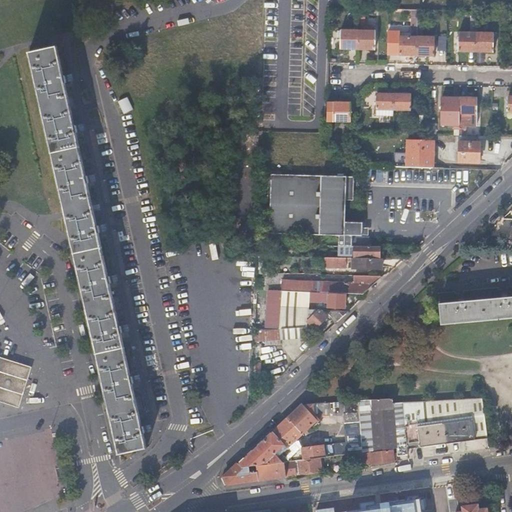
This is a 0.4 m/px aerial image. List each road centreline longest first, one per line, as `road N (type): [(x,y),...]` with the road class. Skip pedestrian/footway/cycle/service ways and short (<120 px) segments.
road 1 (residential): [(107,484),(164,445),(180,409),(120,127),(94,71),(94,49),(114,33),(237,0)]
road 2 (primary): [(243,435),(511,191)]
road 3 (unknown): [(164,445),(87,138)]
road 4 (residential): [(189,492),(216,501),(500,460)]
road 5 (residential): [(107,484),(57,261),(0,221)]
road 6 (unknown): [(458,239),(436,192),(367,190),(369,229),(421,231),(440,255)]
road 7 (residential): [(0,426),(71,416),(88,488),(84,511)]
road 8 (residential): [(349,74),(511,78)]
road 9 (primary): [(243,435),(119,511)]
road 10 (unknown): [(0,313),(71,390),(76,422)]
